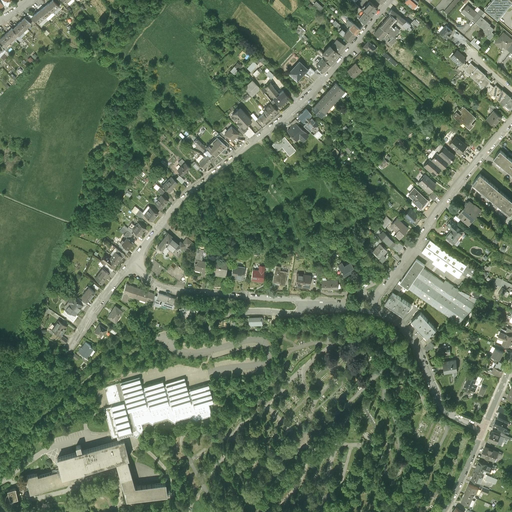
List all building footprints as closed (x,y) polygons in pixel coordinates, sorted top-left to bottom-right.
[(54,1),(53,0),(52,0),(48,4),(48,3),(46,5),(51,11),(52,11),(58,6),(54,1)] [(320,11),(324,7),(317,0),(313,4),(320,11)] [(461,0),(453,0),(444,11),(448,15),(461,0)] [(511,0),(492,0),(485,9),(497,20),(511,2),(511,0)] [(377,8),(369,1),(362,10),(370,17),(369,16),(377,8)] [(481,16),(467,4),(461,11),(471,19),(473,17),(477,20),(481,16)] [(51,11),(46,5),(42,9),(41,8),(39,10),(39,11),(44,16),(45,17),(51,11)] [(370,17),(362,10),(361,12),(363,14),(358,19),(357,18),(354,22),(353,20),(351,18),(349,20),(360,29),(364,24),(365,24),(370,17)] [(405,21),(391,10),(388,13),(390,14),(395,18),(398,21),(402,25),(405,22),(405,21)] [(38,22),(44,16),(39,11),(35,14),(34,14),(32,15),(37,20),(38,22)] [(395,18),(390,14),(380,26),(387,32),(393,37),(399,30),(396,27),(393,29),(388,25),(395,18)] [(490,24),(481,16),(477,20),(475,22),(483,29),(482,30),(488,35),(494,29),(490,25),(490,24)] [(24,17),(20,21),(26,28),(30,23),(29,22),(24,17)] [(329,21),(336,27),(338,25),(332,18),(329,21)] [(356,34),(360,29),(349,20),(348,18),(345,21),(347,22),(348,23),(346,25),(356,34)] [(22,31),(26,28),(20,21),(16,25),(22,31)] [(409,25),(405,22),(402,25),(404,26),(406,28),(409,31),(414,26),(411,23),(409,25)] [(294,29),(301,36),(306,31),(299,24),(294,29)] [(18,35),(22,31),(16,25),(12,29),(17,34),(18,35)] [(356,34),(346,25),(343,30),(342,28),(339,32),(350,42),(356,34)] [(452,31),(446,25),(440,32),(446,38),(448,36),(451,33),(450,33),(452,31)] [(387,32),(380,26),(374,33),(381,39),(387,32)] [(13,38),(17,34),(12,29),(11,28),(7,32),(13,38)] [(9,42),(13,38),(7,32),(3,36),(9,42)] [(511,41),(511,39),(504,32),(495,42),(504,51),(506,48),(510,43),(511,41)] [(5,46),(9,42),(3,36),(0,38),(0,40),(4,44),(5,46)] [(397,40),(393,37),(388,42),(391,46),(397,40)] [(344,47),(336,41),(331,49),(339,55),(344,47)] [(376,48),(368,41),(363,47),(367,50),(368,49),(372,53),(376,48)] [(339,55),(331,49),(329,47),(322,54),(325,57),(332,63),(335,60),(334,59),(336,57),(339,55)] [(395,65),(398,62),(384,50),(382,53),(395,65)] [(464,56),(457,50),(454,53),(455,54),(452,58),(460,65),(463,61),(465,59),(463,57),(464,56)] [(332,63),(325,57),(316,66),(323,73),(332,63)] [(364,59),(358,65),(361,69),(360,70),(362,72),(365,69),(364,69),(369,64),(364,59)] [(255,66),(258,63),(255,60),(249,68),(254,72),(258,69),(255,66)] [(307,70),(299,61),(295,65),(297,66),(289,74),(296,81),(306,72),(305,72),(307,70)] [(463,61),(460,65),(456,69),(458,72),(460,69),(462,67),(466,63),(463,61)] [(358,65),(355,62),(347,70),(353,77),(360,70),(361,69),(358,65)] [(477,68),(471,62),(469,64),(465,69),(471,75),(470,75),(475,79),(481,71),(477,67),(477,68)] [(394,78),(396,75),(386,66),(384,68),(388,71),(387,72),(394,78)] [(310,67),(307,70),(305,72),(306,72),(310,77),(315,72),(310,67)] [(486,74),(481,71),(475,79),(479,82),(485,87),(489,82),(491,80),(485,75),(486,74)] [(276,76),(272,79),(279,86),(282,83),(280,80),(276,76)] [(244,87),(248,92),(257,84),(252,79),(244,87)] [(279,94),(269,82),(264,86),(265,86),(266,88),(273,98),(279,94)] [(345,91),(335,82),(334,84),(332,87),(341,95),(345,91)] [(257,84),(248,92),(252,96),(260,88),(257,84)] [(502,90),(496,84),(494,87),(490,91),(496,97),(500,101),(507,93),(503,89),(502,90)] [(341,95),(332,87),(331,87),(330,88),(331,88),(328,91),(337,99),(341,95)] [(289,98),(283,90),(279,94),(273,98),(271,100),(272,102),(275,100),(279,106),(289,98)] [(337,99),(328,91),(327,91),(326,92),(327,93),(324,96),(333,104),(337,99)] [(511,96),(507,93),(500,101),(504,104),(510,109),(511,107),(511,98),(510,97),(511,96)] [(333,104),(324,96),(323,95),(322,97),(323,97),(320,100),(329,108),(333,104)] [(329,108),(320,100),(318,101),(319,101),(316,104),(325,112),(329,108)] [(277,110),(270,103),(265,107),(264,106),(262,109),(264,111),(269,117),(277,110)] [(494,110),(496,112),(498,109),(492,103),(490,106),(494,110)] [(325,112),(316,104),(314,105),(315,105),(312,109),(317,113),(321,117),(325,112)] [(474,115),(464,106),(461,110),(463,112),(460,115),(456,112),(453,115),(462,122),(463,121),(469,127),(472,123),(470,122),(472,120),(471,119),(474,115)] [(251,120),(240,108),(231,116),(232,117),(234,119),(236,118),(237,120),(236,121),(239,125),(241,124),(243,126),(251,120)] [(311,114),(306,108),(298,116),(303,121),(304,120),(308,117),(310,116),(311,114)] [(496,112),(494,110),(487,118),(495,125),(502,116),(496,112)] [(269,117),(264,111),(257,118),(260,120),(261,119),(264,122),(269,117)] [(314,121),(310,116),(308,117),(304,120),(306,123),(305,124),(312,130),(315,133),(318,130),(318,127),(316,125),(318,124),(314,120),(314,121)] [(297,125),(295,123),(292,125),(287,130),(291,135),(294,138),(296,140),(299,137),(303,141),(308,135),(297,125)] [(312,130),(305,124),(303,126),(310,132),(312,130)] [(238,133),(231,125),(224,132),(228,137),(231,140),(238,133)] [(245,128),(246,129),(242,132),(248,138),(253,134),(246,126),(245,128)] [(219,133),(216,135),(222,141),(224,138),(219,133)] [(194,140),(201,148),(204,145),(194,134),(192,136),(194,140)] [(216,135),(205,145),(215,155),(226,145),(222,141),(216,135)] [(295,149),(284,135),(278,140),(276,139),(272,143),(277,149),(281,145),(286,149),(289,153),(295,149)] [(469,147),(456,136),(449,143),(458,150),(460,152),(465,146),(468,148),(469,147)] [(471,144),(476,148),(479,144),(475,140),(471,144)] [(215,155),(205,145),(204,145),(201,148),(205,152),(203,154),(203,155),(209,161),(215,155)] [(461,157),(468,148),(465,146),(460,152),(458,150),(456,152),(461,157)] [(453,155),(444,147),(438,154),(446,160),(447,161),(453,155)] [(511,163),(511,159),(500,150),(494,157),(508,169),(511,163)] [(203,155),(203,154),(201,153),(200,153),(200,154),(196,157),(196,158),(199,160),(199,161),(204,166),(209,161),(203,155)] [(446,160),(438,154),(437,153),(431,160),(439,167),(440,168),(446,160)] [(439,167),(431,160),(430,159),(424,166),(433,174),(439,167)] [(190,166),(185,161),(181,164),(177,168),(182,174),(190,166)] [(457,161),(453,166),(458,170),(461,165),(457,161)] [(451,168),(447,173),(452,177),(456,172),(451,168)] [(435,183),(424,174),(418,182),(428,191),(435,183)] [(498,188),(480,174),(473,182),(491,197),(498,188)] [(177,181),(171,175),(162,183),(169,190),(172,187),(171,186),(174,184),(177,181)] [(445,176),(441,180),(446,184),(450,180),(445,176)] [(429,201),(413,187),(410,191),(411,193),(409,195),(412,198),(411,199),(422,209),(423,207),(428,202),(429,201)] [(511,211),(511,199),(498,188),(491,197),(510,213),(511,214),(511,211)] [(432,191),(428,196),(433,200),(437,196),(432,191)] [(168,199),(161,193),(154,201),(161,206),(168,199)] [(467,198),(469,200),(471,202),(472,202),(475,198),(470,194),(467,198)] [(469,200),(463,206),(475,215),(475,216),(481,209),(475,204),(472,202),(471,202),(469,200)] [(158,211),(150,205),(144,212),(142,215),(150,221),(158,211)] [(475,215),(463,206),(462,208),(463,209),(462,210),(459,213),(462,215),(463,214),(465,216),(464,217),(469,221),(475,215)] [(416,213),(409,207),(403,214),(410,220),(415,214),(416,213)] [(459,213),(462,210),(459,207),(453,215),(459,219),(462,215),(459,213)] [(387,214),(381,220),(385,224),(391,217),(387,214)] [(420,218),(415,214),(410,220),(414,224),(420,218)] [(407,225),(396,216),(390,224),(395,229),(394,231),(398,235),(407,225)] [(452,227),(456,223),(456,222),(451,218),(447,223),(452,227)] [(146,226),(138,220),(135,224),(131,221),(129,225),(133,228),(139,234),(146,226)] [(464,230),(456,223),(452,227),(446,234),(454,241),(464,230)] [(127,237),(128,238),(132,233),(127,229),(123,234),(127,237)] [(388,234),(384,230),(382,229),(379,232),(380,233),(380,234),(390,243),(394,239),(391,237),(391,236),(389,234),(388,234)] [(179,240),(168,231),(159,241),(162,244),(159,248),(165,253),(165,252),(170,246),(176,251),(183,242),(182,241),(180,239),(179,240)] [(182,241),(183,242),(184,241),(188,244),(192,239),(186,235),(182,241)] [(128,238),(127,237),(124,240),(122,238),(120,241),(122,242),(122,243),(125,245),(128,247),(133,241),(131,240),(133,238),(131,237),(129,239),(128,238)] [(467,265),(430,238),(422,250),(435,260),(434,261),(446,270),(447,268),(458,276),(461,272),(467,265)] [(397,250),(403,244),(398,239),(393,245),(397,250)] [(386,248),(378,240),(371,248),(381,258),(385,253),(383,251),(385,248),(386,248)] [(203,246),(197,245),(195,255),(194,255),(192,264),(201,266),(200,268),(204,269),(205,263),(204,263),(205,257),(201,256),(203,246)] [(173,259),(165,252),(165,253),(159,248),(153,256),(166,267),(169,263),(173,259)] [(115,250),(111,255),(114,258),(113,259),(117,262),(122,256),(115,250)] [(114,258),(111,255),(109,257),(105,253),(102,257),(106,261),(113,266),(116,264),(115,263),(117,262),(113,259),(114,258)] [(213,261),(212,268),(220,269),(220,270),(225,271),(226,258),(214,256),(213,261)] [(424,263),(417,257),(401,279),(409,285),(423,265),(424,263)] [(341,258),(337,261),(341,269),(352,263),(349,258),(343,261),(341,258)] [(258,266),(252,265),(251,275),(251,273),(254,274),(254,275),(262,276),(263,266),(264,262),(259,261),(258,266)] [(280,262),(275,261),(273,270),(272,276),(279,277),(278,278),(284,279),(286,267),(279,266),(280,262)] [(461,272),(470,278),(479,268),(469,261),(469,262),(467,261),(465,263),(467,264),(467,265),(461,272)] [(244,264),(232,262),(231,272),(231,271),(234,271),(234,272),(242,273),(242,274),(244,264)] [(169,263),(166,267),(165,268),(172,273),(178,277),(179,277),(185,270),(185,269),(179,264),(178,265),(176,263),(173,266),(169,263)] [(448,283),(423,265),(409,285),(452,315),(451,316),(458,323),(480,299),(460,288),(449,281),(448,283)] [(104,270),(101,268),(102,269),(99,273),(98,272),(95,276),(102,281),(104,278),(107,273),(108,274),(108,273),(104,270)] [(303,270),(296,269),(294,278),(294,279),(294,280),(301,281),(303,270)] [(185,270),(179,277),(184,281),(184,280),(185,280),(187,272),(185,270)] [(310,271),(303,270),(301,281),(308,282),(310,274),(310,271)] [(368,279),(372,277),(370,274),(368,270),(364,272),(368,279)] [(328,277),(321,277),(321,282),(323,284),(324,284),(327,284),(327,286),(329,286),(329,284),(333,285),(337,285),(336,281),(337,281),(337,280),(336,280),(335,277),(331,278),(331,277),(328,277)] [(131,283),(125,281),(121,296),(127,298),(128,292),(131,283)] [(138,285),(131,283),(128,292),(135,295),(136,293),(145,296),(145,298),(146,296),(148,289),(148,288),(147,289),(137,286),(138,285)] [(95,289),(89,284),(81,293),(83,295),(87,298),(95,289)] [(148,289),(146,296),(152,298),(154,292),(154,291),(148,289)] [(175,296),(158,290),(157,293),(154,302),(158,303),(159,300),(168,303),(167,304),(172,306),(175,296)] [(412,303),(393,290),(386,299),(405,313),(412,303)] [(76,298),(71,294),(70,296),(68,299),(71,301),(67,307),(66,307),(70,310),(71,309),(75,312),(75,311),(81,304),(83,302),(80,300),(77,297),(76,298)] [(179,306),(182,318),(188,317),(189,311),(192,311),(192,307),(191,308),(191,307),(190,307),(190,306),(189,306),(190,299),(181,302),(182,305),(179,306)] [(123,309),(115,303),(108,313),(115,318),(116,317),(117,318),(118,316),(118,317),(121,313),(121,312),(123,309)] [(70,310),(66,307),(67,307),(65,305),(62,310),(73,319),(78,313),(75,311),(75,312),(71,309),(70,310)] [(436,328),(421,310),(412,318),(427,335),(428,335),(429,334),(436,328)] [(67,323),(58,317),(51,326),(60,333),(67,323)] [(107,327),(99,322),(94,329),(100,333),(102,330),(103,331),(107,327)] [(505,332),(500,330),(498,336),(502,337),(504,338),(502,343),(509,345),(510,343),(511,342),(511,340),(510,340),(511,338),(511,336),(511,335),(505,332)] [(431,340),(432,338),(429,334),(428,335),(427,335),(424,338),(428,342),(431,340)] [(90,342),(86,339),(82,345),(81,344),(78,348),(87,354),(89,350),(89,351),(93,345),(90,343),(90,342)] [(435,344),(431,340),(428,342),(424,346),(428,350),(431,347),(432,348),(435,344)] [(447,345),(438,346),(439,354),(451,353),(450,348),(447,348),(447,345)] [(503,351),(496,347),(492,354),(500,358),(503,351)] [(457,358),(444,359),(445,370),(458,368),(457,358)] [(506,363),(499,359),(499,362),(497,361),(495,365),(503,369),(506,363)] [(503,369),(495,365),(494,365),(492,369),(496,371),(501,374),(503,369)] [(476,378),(468,375),(463,386),(472,390),(472,389),(474,391),(475,389),(475,390),(476,388),(476,387),(473,385),(476,378)] [(132,431),(130,425),(135,424),(137,428),(140,430),(143,426),(141,421),(148,419),(152,422),(153,420),(167,416),(174,421),(175,419),(189,415),(196,420),(198,418),(211,414),(210,412),(211,411),(209,403),(214,402),(208,383),(190,388),(190,391),(188,391),(185,378),(166,383),(166,385),(164,385),(163,380),(144,385),(145,388),(143,389),(140,376),(121,381),(121,382),(104,387),(108,404),(112,402),(113,404),(111,405),(111,406),(104,408),(112,436),(132,431)] [(506,413),(501,411),(500,411),(497,417),(508,422),(511,416),(506,413)] [(508,422),(497,417),(494,423),(499,426),(504,428),(508,422)] [(500,434),(492,431),(488,439),(501,444),(504,437),(500,435),(500,434)] [(62,474),(72,472),(116,460),(126,457),(128,457),(123,439),(82,450),(80,445),(76,446),(77,451),(57,456),(60,469),(62,474)] [(498,452),(485,446),(482,454),(495,460),(498,452)] [(134,485),(126,457),(116,460),(126,496),(166,492),(165,482),(134,485)] [(486,463),(479,460),(475,469),(482,472),(485,466),(486,467),(486,468),(489,469),(491,466),(486,464),(486,463)] [(36,473),(26,476),(30,490),(74,479),(72,472),(62,474),(60,469),(37,475),(36,473)] [(482,472),(475,469),(471,478),(480,482),(483,477),(481,476),(482,472)] [(487,474),(485,479),(496,484),(498,479),(487,474)] [(478,488),(469,483),(465,493),(473,496),(474,493),(476,494),(478,488)] [(18,497),(15,487),(7,489),(8,491),(9,495),(10,499),(18,497)] [(490,490),(483,487),(481,492),(487,495),(490,490)] [(473,496),(465,493),(461,501),(469,505),(473,496)]
